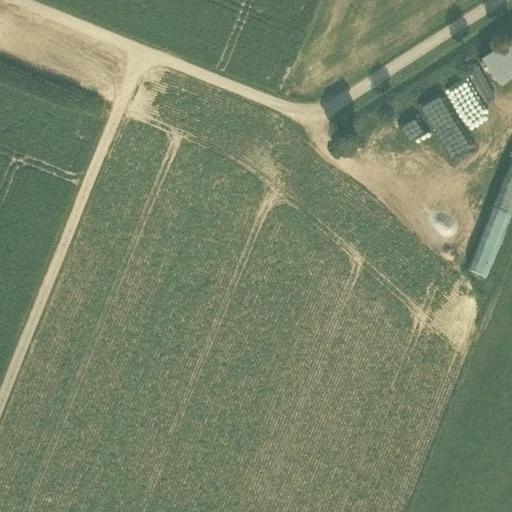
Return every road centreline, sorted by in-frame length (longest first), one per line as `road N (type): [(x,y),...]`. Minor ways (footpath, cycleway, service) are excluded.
road 1 (track): [(501,0),(329,109),(280,110),(142,52)]
road 2 (track): [(142,52),(0,413)]
road 3 (track): [(11,0),(142,52)]
